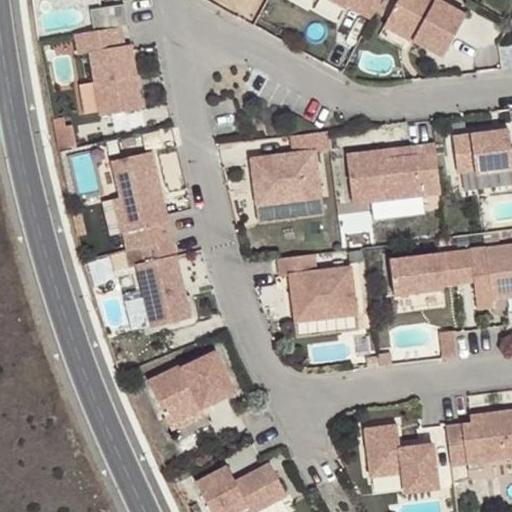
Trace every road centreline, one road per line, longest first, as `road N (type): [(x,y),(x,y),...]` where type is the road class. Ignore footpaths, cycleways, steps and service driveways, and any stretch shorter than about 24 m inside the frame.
road 1 (secondary): [(140,511),(81,380),(39,251),(5,109),(0,48)]
road 2 (residential): [(169,11),(223,269),(268,380),(301,397)]
road 3 (residential): [(169,11),(352,101),(511,86)]
road 4 (residential): [(301,397),(511,369)]
